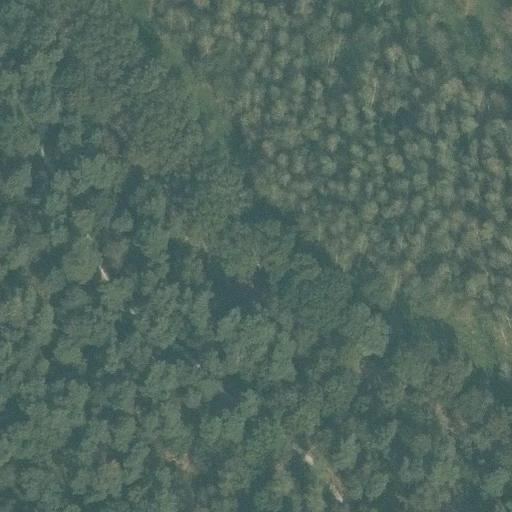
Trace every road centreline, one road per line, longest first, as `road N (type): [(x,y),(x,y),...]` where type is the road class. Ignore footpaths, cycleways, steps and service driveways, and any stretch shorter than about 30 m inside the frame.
road 1 (track): [(404,393),(228,278),(196,247),(39,0)]
road 2 (track): [(511,463),(404,393)]
